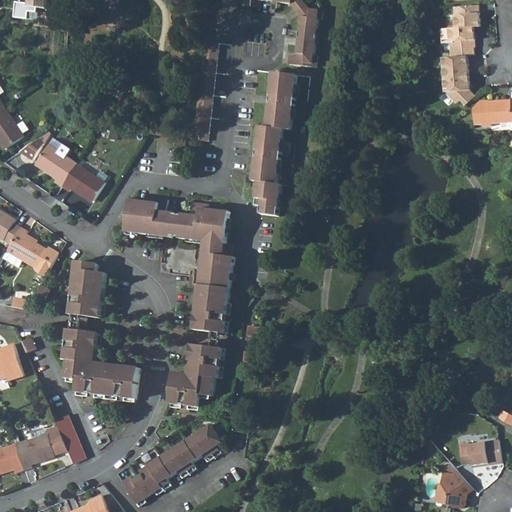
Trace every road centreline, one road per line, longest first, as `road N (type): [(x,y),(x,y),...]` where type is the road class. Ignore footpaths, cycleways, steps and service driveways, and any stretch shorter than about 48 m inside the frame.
road 1 (residential): [(236,63),(219,184),(135,178),(89,247)]
road 2 (residential): [(32,321),(100,467)]
road 3 (residential): [(100,467),(141,421),(162,335)]
road 4 (residential): [(162,335),(157,297),(89,247)]
